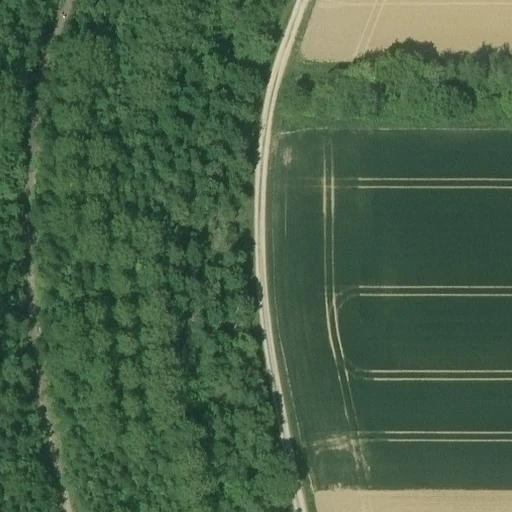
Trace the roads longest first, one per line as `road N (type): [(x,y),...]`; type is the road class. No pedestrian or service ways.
road 1 (track): [(302,511),(264,310),(261,199),(283,73),(307,0)]
road 2 (track): [(72,0),(40,95),(28,235),(38,386),(65,511)]
